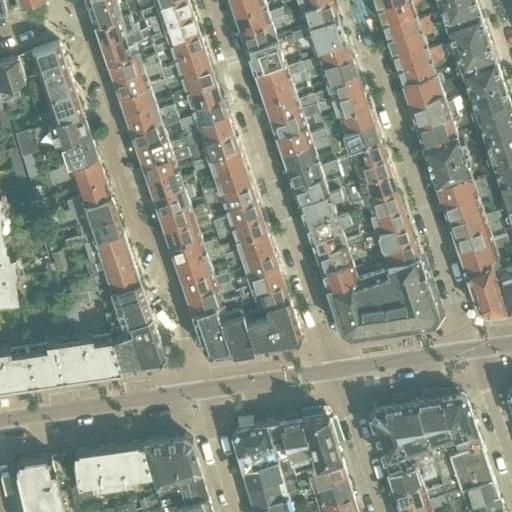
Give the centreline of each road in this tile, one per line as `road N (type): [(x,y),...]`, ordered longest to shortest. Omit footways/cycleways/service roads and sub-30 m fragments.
road 1 (residential): [(336,371),(211,0)]
road 2 (residential): [(355,0),(473,350)]
road 3 (residential): [(63,12),(87,27),(117,123),(107,147),(135,232),(158,242),(186,336)]
road 4 (tertiary): [(190,393),(0,422)]
road 5 (residential): [(379,511),(336,371)]
road 6 (tertiary): [(473,350),(336,371)]
road 7 (tertiary): [(336,371),(205,390)]
road 8 (residential): [(205,390),(236,511)]
road 9 (residential): [(473,350),(511,465)]
